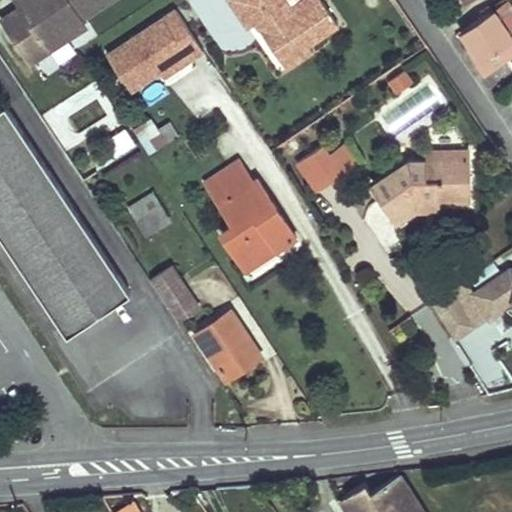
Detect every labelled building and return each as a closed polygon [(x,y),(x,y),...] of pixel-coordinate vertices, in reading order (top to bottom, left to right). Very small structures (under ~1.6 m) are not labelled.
[(107,0),(29,0),(21,5),(4,17),(32,59),(86,24),(81,18),(107,0)] [(230,0),(248,28),(255,23),(278,56),(303,39),(307,46),(308,45),(337,26),(319,0),(230,0)] [(511,4),(509,0),(506,0),(463,30),(474,47),(482,59),(478,63),(486,75),(511,57),(511,4)] [(177,9),(108,54),(132,90),(161,70),(187,53),(191,58),(204,50),(177,9)] [(308,45),(307,46),(303,39),(278,56),(286,69),(312,51),(308,45)] [(474,47),(469,50),(478,63),(482,59),(474,47)] [(191,58),(187,53),(161,70),(165,76),(191,58)] [(404,72),(391,81),(396,89),(410,80),(404,72)] [(8,107),(0,111),(0,232),(58,322),(80,326),(130,294),(8,107)] [(146,153),(179,138),(170,118),(137,132),(146,153)] [(294,158),(312,190),(360,164),(346,139),(328,150),(323,142),(294,158)] [(467,150),(427,151),(427,160),(467,159),(467,150)] [(410,161),(374,184),(397,219),(417,207),(416,199),(439,199),(468,198),(467,159),(427,160),(410,161)] [(234,224),(223,232),(243,263),(272,243),(276,250),(296,237),(258,179),(254,181),(239,160),(206,182),(234,224)] [(129,203),(142,234),(169,223),(155,192),(129,203)] [(439,199),(416,199),(417,207),(438,207),(439,199)] [(272,243),(243,263),(247,269),(276,250),(272,243)] [(172,265),(152,279),(179,319),(199,306),(172,265)] [(511,265),(475,291),(492,316),(500,310),(511,302),(511,265)] [(477,322),(454,287),(437,298),(458,335),(477,322)] [(511,302),(500,310),(511,313),(511,302)] [(231,310),(196,332),(226,377),(247,363),(244,359),(257,350),(231,310)] [(80,326),(58,322),(66,335),(80,326)] [(257,350),(244,359),(247,363),(261,355),(257,350)] [(367,483),(342,498),(351,511),(423,511),(400,475),(373,491),(367,483)]
